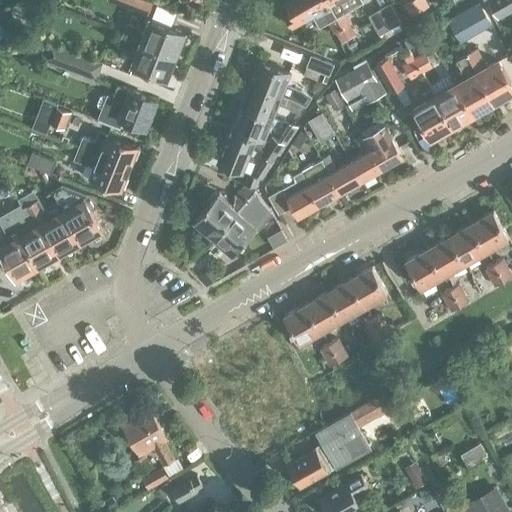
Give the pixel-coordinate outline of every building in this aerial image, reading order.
[(153,1),(149,0),(110,0),(149,15),(153,1)] [(326,0),(287,0),(292,6),(285,10),(294,26),(315,14),(321,25),(328,21),(341,42),(349,38),(326,0)] [(326,0),(349,38),(358,32),(344,8),(358,0),(326,0)] [(420,10),(414,0),(408,0),(403,3),(411,16),(420,10)] [(414,0),(420,10),(429,5),(426,0),(414,0)] [(480,0),(479,0),(448,17),(461,40),(493,22),(480,0)] [(511,0),(488,0),(498,18),(511,10),(511,0)] [(390,2),(379,8),(390,28),(401,22),(390,2)] [(390,28),(379,8),(369,14),(380,34),(390,28)] [(122,33),(175,54),(185,31),(148,16),(141,34),(138,33),(141,27),(127,21),(122,33)] [(403,38),(408,48),(429,37),(424,26),(403,38)] [(136,49),(130,63),(166,77),(175,54),(122,33),(118,45),(131,50),(133,47),(136,49)] [(50,42),(43,58),(97,79),(103,62),(50,42)] [(466,52),(467,53),(494,101),(511,91),(511,81),(497,56),(486,62),(477,46),(466,52)] [(425,51),(413,57),(422,72),(433,66),(425,51)] [(455,80),(473,113),(475,112),(476,114),(486,108),(485,106),(494,101),(467,53),(457,58),(463,70),(469,66),(471,70),(455,80)] [(311,54),(303,73),(326,82),(329,75),(334,63),(311,54)] [(375,64),(392,92),(405,84),(389,57),(375,64)] [(411,78),(422,72),(413,57),(402,64),(411,78)] [(250,81),(296,98),(306,105),(312,96),(302,89),(287,84),(292,72),(259,59),(250,81)] [(367,60),(335,78),(347,100),(351,107),(366,99),(360,89),(378,80),(367,60)] [(434,92),(452,125),(454,124),(455,126),(465,120),(464,118),(473,113),(455,80),(454,80),(450,73),(430,84),(434,92)] [(250,81),(242,103),(274,116),(279,103),(290,107),(300,115),(306,105),(296,98),(250,81)] [(102,108),(98,119),(116,126),(120,116),(146,127),(158,99),(129,87),(128,88),(118,83),(113,95),(108,93),(108,94),(104,94),(100,95),(98,102),(99,106),(102,108)] [(336,87),(326,93),(334,107),(344,102),(336,87)] [(425,97),(412,104),(431,137),(452,125),(434,92),(432,93),(430,89),(423,93),(425,97)] [(242,103),(233,125),(265,138),(274,116),(242,103)] [(55,105),(49,121),(65,128),(71,111),(55,105)] [(321,110),(311,116),(316,126),(326,120),(321,110)] [(282,149),(298,125),(289,122),(279,138),(274,135),(270,141),(282,149)] [(370,147),(382,168),(404,156),(385,122),(363,134),(362,134),(370,147)] [(349,159),(361,180),(382,168),(370,147),(362,134),(363,134),(358,124),(350,128),(363,151),(349,159)] [(233,125),(229,135),(219,161),(244,171),(249,157),(253,159),(256,151),(252,150),(255,144),(258,137),(265,140),(265,139),(265,138),(233,125)] [(83,135),(78,147),(129,168),(138,145),(100,130),(96,140),(83,135)] [(295,139),(293,142),(299,147),(302,143),(308,134),(301,130),(295,139)] [(268,157),(256,177),(246,173),(242,183),(244,184),(254,187),(258,178),(261,179),(274,160),(272,159),(276,151),(279,153),(282,149),(270,141),(265,139),(265,140),(258,137),(255,144),(265,148),(261,154),(268,157)] [(93,164),(88,177),(120,190),(129,168),(78,147),(73,159),(88,164),(88,163),(93,164)] [(32,151),(27,163),(51,172),(55,160),(32,151)] [(329,153),(321,158),(340,192),(361,180),(349,159),(336,167),(329,153)] [(319,204),(340,192),(321,158),(300,170),(319,204)] [(319,204),(300,170),(293,175),(295,180),(269,196),(279,213),(291,206),(297,216),(319,204)] [(80,240),(89,235),(92,236),(98,233),(98,229),(102,227),(91,210),(93,205),(90,200),(86,200),(85,198),(87,193),(63,183),(51,190),(61,208),(62,208),(80,240)] [(214,235),(255,189),(254,187),(244,184),(235,196),(239,199),(234,206),(218,192),(195,218),(214,235)] [(251,209),(260,199),(255,189),(214,235),(234,253),(257,226),(241,212),(247,206),(251,209)] [(31,202),(59,252),(68,247),(71,248),(77,244),(78,241),(80,240),(62,208),(61,208),(49,215),(39,198),(35,200),(30,191),(18,198),(23,207),(31,202)] [(9,214),(38,264),(39,263),(43,264),(48,261),(49,257),(59,252),(31,202),(23,207),(9,214)] [(493,208),(471,221),(487,250),(510,237),(493,208)] [(11,236),(0,242),(0,248),(0,249),(0,255),(2,258),(6,258),(16,276),(19,275),(22,276),(28,273),(28,269),(38,264),(9,214),(1,219),(11,236)] [(449,234),(465,262),(487,250),(471,221),(449,234)] [(449,234),(427,246),(443,275),(465,262),(449,234)] [(443,275),(427,246),(405,259),(426,294),(437,288),(433,281),(443,275)] [(503,257),(494,262),(499,271),(508,266),(503,257)] [(499,271),(494,262),(486,267),(491,276),(499,271)] [(372,263),(350,276),(366,305),(388,292),(372,263)] [(212,266),(200,273),(207,284),(219,276),(212,266)] [(504,280),(511,275),(511,273),(508,266),(499,271),(504,280)] [(499,271),(491,276),(495,285),(504,280),(499,271)] [(328,289),(344,317),(366,305),(350,276),(328,289)] [(450,287),(455,296),(464,291),(459,282),(450,287)] [(455,296),(450,287),(442,292),(447,301),(455,296)] [(328,289),(305,302),(321,330),(344,317),(328,289)] [(464,291),(455,296),(460,305),(469,300),(464,291)] [(455,296),(447,301),(452,309),(460,305),(455,296)] [(321,330),(305,302),(284,314),(300,342),(321,330)] [(382,312),(373,317),(378,326),(387,321),(382,312)] [(369,331),(378,326),(373,317),(364,322),(369,331)] [(383,335),(392,330),(387,321),(378,326),(383,335)] [(378,326),(369,331),(374,340),(383,335),(378,326)] [(338,337),(329,342),(334,351),(343,346),(338,337)] [(320,347),(325,356),(334,351),(329,342),(320,347)] [(343,346),(334,351),(339,360),(348,355),(343,346)] [(334,351),(325,356),(330,365),(339,360),(334,351)] [(316,430),(323,442),(287,463),(300,486),(337,465),(337,466),(370,447),(358,426),(389,409),(380,394),(328,423),(316,430)] [(169,433),(152,401),(122,418),(141,450),(155,442),(165,459),(176,452),(166,434),(169,433)] [(468,465),(487,454),(481,443),(462,454),(468,465)] [(139,471),(150,465),(143,453),(132,459),(139,471)] [(174,454),(165,467),(174,472),(183,459),(174,454)] [(415,459),(403,465),(414,486),(426,480),(415,459)] [(162,465),(142,476),(148,487),(169,476),(162,465)] [(321,498),(326,507),(324,510),(324,511),(346,511),(361,504),(356,494),(369,486),(362,473),(336,488),(336,489),(321,498)] [(191,477),(172,487),(179,499),(197,489),(203,485),(197,474),(191,477)] [(463,511),(511,511),(511,497),(503,481),(460,505),(463,511)] [(232,511),(229,508),(225,511),(218,503),(207,511),(232,511)]
